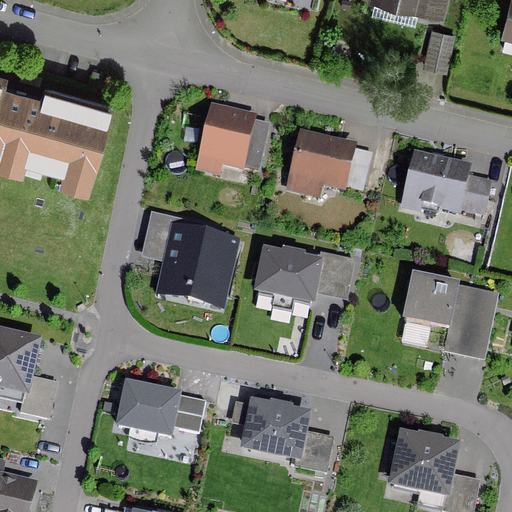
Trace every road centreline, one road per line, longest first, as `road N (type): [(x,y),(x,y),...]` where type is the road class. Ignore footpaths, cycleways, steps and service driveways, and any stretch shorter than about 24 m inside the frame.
road 1 (residential): [(110,312),(122,333),(156,353),(490,426),(511,447)]
road 2 (residential): [(154,59),(511,145)]
road 3 (residential): [(154,59),(110,312)]
road 4 (residential): [(60,511),(110,312)]
road 5 (residential): [(0,11),(154,59)]
